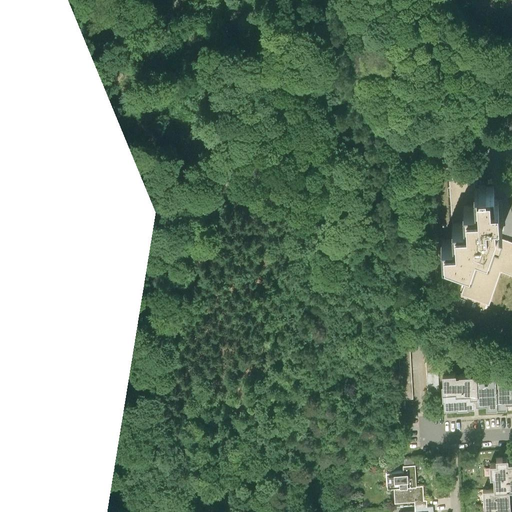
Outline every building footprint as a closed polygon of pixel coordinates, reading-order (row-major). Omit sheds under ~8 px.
[(511,120),(486,122),(487,131),(472,132),(474,154),(483,154),(482,141),(507,140),(506,135),(511,134),(511,120)] [(481,188),(471,189),(472,205),(461,206),(461,222),(452,223),(453,240),(437,241),(438,258),(455,263),(470,267),(460,305),(486,312),(500,270),(511,273),(511,242),(500,238),(504,228),(495,225),(494,219),(494,214),(500,213),(499,197),(490,197),(490,187),(481,188)] [(435,332),(424,332),(427,391),(439,390),(437,371),(435,332)] [(409,339),(398,340),(401,398),(413,397),(409,339)] [(488,405),(497,404),(496,376),(487,376),(487,380),(484,380),(484,377),(476,377),(476,372),(455,373),(455,372),(443,372),(444,405),(474,404),(474,400),(480,400),(488,400),(488,405)] [(511,373),(496,376),(497,404),(506,402),(506,397),(510,397),(511,397),(511,373)] [(496,470),(497,485),(510,484),(511,484),(511,457),(509,458),(509,454),(498,455),(498,459),(493,459),(493,471),(496,470)] [(390,480),(397,480),(419,479),(418,459),(405,459),(406,465),(389,466),(390,480)] [(418,500),(430,499),(429,493),(426,493),(426,479),(419,479),(397,480),(398,494),(418,493),(418,500)] [(511,511),(511,501),(510,484),(497,485),(486,485),(487,511),(511,511)] [(435,511),(435,499),(430,499),(418,500),(418,505),(403,505),(403,511),(435,511)]
